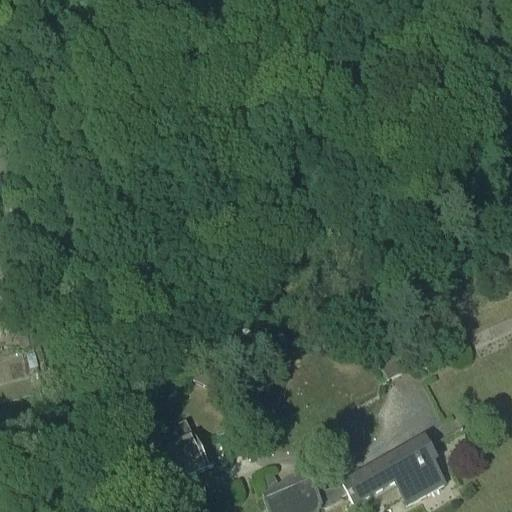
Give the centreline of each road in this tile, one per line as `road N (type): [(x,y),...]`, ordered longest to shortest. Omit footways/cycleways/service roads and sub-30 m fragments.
road 1 (track): [(240,474),(249,325),(235,267),(238,250),(259,227),(306,212),(376,249),(427,264),(443,280),(511,239)]
road 2 (residential): [(118,511),(0,156)]
road 3 (track): [(434,268),(441,244),(432,201),(350,0)]
road 4 (track): [(26,0),(69,96),(100,199)]
road 5 (track): [(297,212),(286,0)]
road 6 (track): [(100,199),(149,202),(235,267)]
